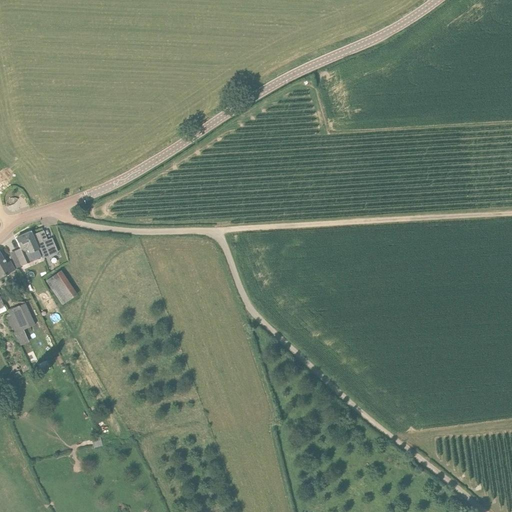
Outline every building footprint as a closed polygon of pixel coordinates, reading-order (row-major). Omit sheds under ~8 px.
[(30,232),(15,239),(21,251),(15,253),(21,267),(29,263),(25,256),(38,250),(30,232)] [(59,264),(48,242),(39,246),(43,255),(39,257),(45,271),(59,264)] [(6,264),(0,254),(0,278),(15,270),(10,261),(6,264)] [(63,303),(79,292),(62,267),(46,278),(63,303)] [(47,289),(38,295),(53,315),(62,309),(47,289)] [(9,316),(6,317),(14,335),(34,326),(24,304),(7,311),(9,316)] [(103,446),(102,443),(101,437),(92,439),(94,447),(94,448),(103,446)]
